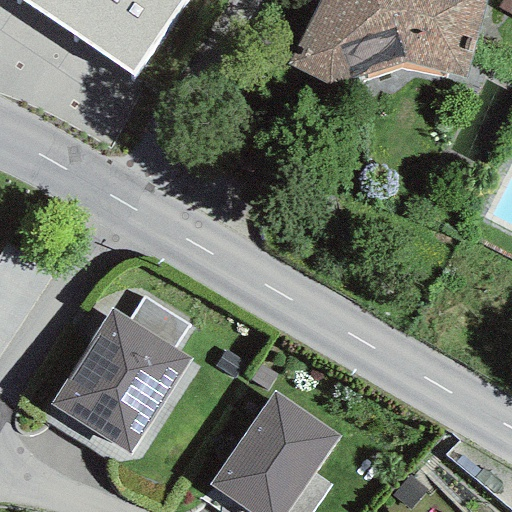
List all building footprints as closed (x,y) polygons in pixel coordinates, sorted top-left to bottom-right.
[(22,0),(77,37),(102,0),(22,0)] [(184,0),(102,0),(77,37),(134,75),(184,0)] [(466,81),(485,0),(319,0),(284,65),(326,83),(365,72),(405,66),(466,81)] [(129,321),(111,309),(49,404),(127,455),(189,359),(171,347),(186,325),(144,298),(129,321)] [(274,391),(207,485),(245,511),(286,511),(314,474),(340,437),(274,391)] [(312,511),(331,486),(314,474),(286,511),(312,511)]
